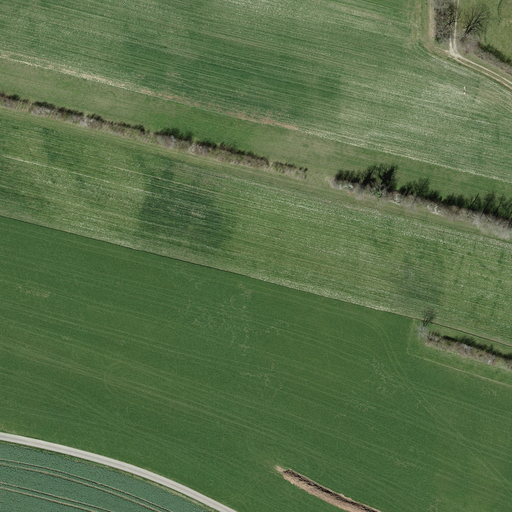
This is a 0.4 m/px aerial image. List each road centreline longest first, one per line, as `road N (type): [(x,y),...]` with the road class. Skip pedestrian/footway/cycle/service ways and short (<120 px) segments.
road 1 (track): [(0,438),(145,473),(223,511)]
road 2 (track): [(511,84),(453,57),(455,0)]
